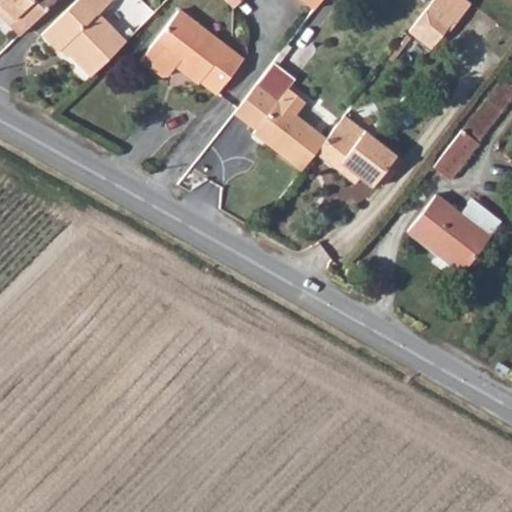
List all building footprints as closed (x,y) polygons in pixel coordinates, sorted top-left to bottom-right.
[(20,37),(56,0),(0,0),(0,6),(13,19),(11,28),(20,37)] [(64,47),(91,74),(123,42),(97,14),(112,0),(78,0),(44,34),(59,50),(64,47)] [(294,0),(313,14),(323,0),(294,0)] [(431,0),(430,3),(452,19),(466,0),(431,0)] [(452,19),(430,3),(408,31),(430,48),(452,19)] [(0,16),(11,28),(13,19),(0,6),(0,16)] [(244,65),(184,13),(144,64),(164,82),(172,81),(181,70),(199,86),(203,83),(220,98),(244,65)] [(511,101),(511,67),(461,134),(478,147),(511,101)] [(276,107),(256,90),(235,120),(253,135),(268,148),(266,150),(295,174),(312,153),(321,142),(291,118),(302,105),(287,93),(276,107)] [(350,143),(358,131),(341,118),(332,128),(350,143)] [(332,128),(321,142),(312,153),(331,169),(336,162),(346,171),(370,140),(358,131),(350,143),(332,128)] [(478,147),(461,134),(435,167),(452,180),(478,147)] [(251,139),(266,150),(268,148),(253,135),(251,139)] [(397,161),(370,140),(346,171),(355,177),(367,187),(372,180),(376,175),(382,180),(397,161)] [(341,178),(346,171),(336,162),(331,169),(341,178)] [(355,177),(346,171),(341,178),(349,184),(355,177)] [(378,186),(382,180),(376,175),(372,180),(378,186)] [(467,270),(502,223),(480,207),(469,222),(446,206),(420,243),(452,265),(454,261),(467,270)] [(511,229),(502,223),(467,270),(477,277),(511,229)] [(464,274),(467,270),(454,261),(452,265),(464,274)] [(477,277),(467,270),(464,274),(474,281),(477,277)]
